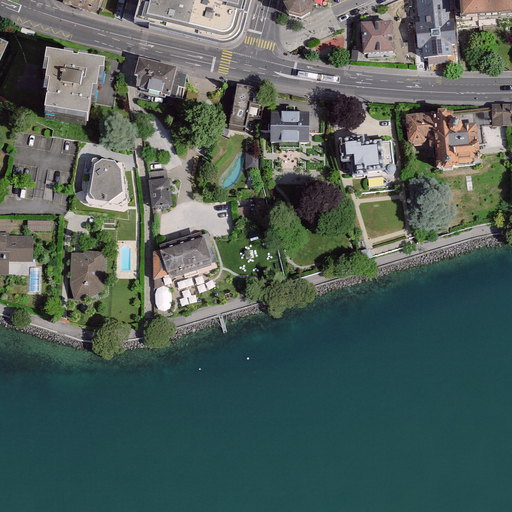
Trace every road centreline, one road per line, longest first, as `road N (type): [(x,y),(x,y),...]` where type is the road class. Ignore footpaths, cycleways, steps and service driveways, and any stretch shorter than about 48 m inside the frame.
road 1 (primary): [(252,68),(365,84),(511,88)]
road 2 (primary): [(35,12),(252,68)]
road 3 (residential): [(256,53),(373,0)]
